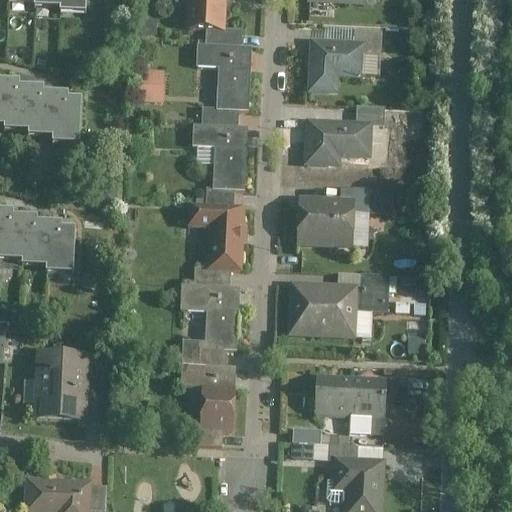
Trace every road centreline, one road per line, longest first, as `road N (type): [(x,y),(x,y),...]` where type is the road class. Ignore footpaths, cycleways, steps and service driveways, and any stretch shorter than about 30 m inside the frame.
road 1 (residential): [(231,511),(255,460),(278,0)]
road 2 (tertiary): [(451,511),(464,0)]
